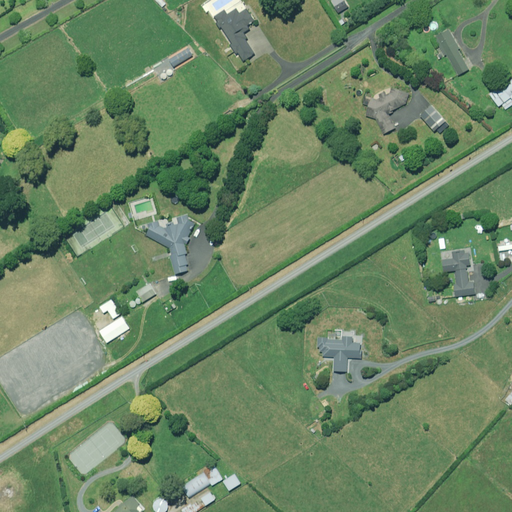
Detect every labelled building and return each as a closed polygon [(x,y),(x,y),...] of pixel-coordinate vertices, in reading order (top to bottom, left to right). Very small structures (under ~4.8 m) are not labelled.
[(256,22),(248,9),(240,14),(237,9),(228,15),(226,11),(213,19),(220,30),(222,29),(232,44),(230,45),(237,56),(239,54),(244,62),(256,55),(246,40),(248,39),(245,34),(252,30),(249,26),(256,22)] [(344,18),(338,22),(342,28),(348,24),(344,18)] [(460,49),(450,31),(436,38),(443,52),(437,55),(440,60),(448,56),(459,76),(470,70),(459,50),(460,49)] [(194,56),(189,48),(170,60),(175,68),(194,56)] [(511,79),(491,95),(500,107),(503,105),(507,110),(511,106),(511,79)] [(407,104),(410,93),(393,89),(392,93),(388,96),(386,92),(380,95),(382,99),(379,100),(373,99),(368,117),(376,119),(384,135),(397,129),(390,113),(407,104)] [(447,122),(433,106),(422,116),(436,132),(447,122)] [(406,154),(398,158),(401,164),(409,160),(406,154)] [(188,266),(190,265),(187,256),(189,255),(186,246),(189,247),(192,238),(188,237),(191,232),(191,230),(193,231),(197,224),(190,220),(188,215),(178,218),(179,221),(177,224),(172,222),(169,229),(157,223),(149,237),(171,248),(172,255),(171,256),(176,275),(179,275),(190,272),(188,266)] [(473,266),(471,249),(453,251),(454,260),(444,261),(445,273),(456,272),(458,285),(455,285),(457,298),(477,295),(475,282),(470,283),(468,266),(473,266)] [(144,303),(157,295),(151,285),(138,292),(141,298),(140,298),(139,298),(138,298),(137,299),(137,300),(137,301),(137,302),(137,303),(137,304),(138,304),(139,305),(140,305),(141,305),(142,305),(143,304),(143,303),(144,303)] [(442,301),(441,295),(430,297),(431,303),(437,302),(437,303),(437,304),(438,305),(439,306),(440,306),(441,305),(442,305),(442,304),(443,304),(443,303),(443,302),(443,301),(442,301)] [(165,298),(159,301),(163,306),(168,304),(165,298)] [(354,337),(344,337),(344,340),(319,339),(318,352),(324,353),(324,357),(336,358),(335,372),(348,373),(349,358),(362,359),(363,344),(354,344),(354,337)] [(191,497),(212,485),(213,487),(224,480),(216,467),(205,474),(184,487),(191,497)] [(242,484),(237,475),(225,482),(231,491),(242,484)] [(217,500),(212,493),(203,499),(207,506),(217,500)] [(142,511),(145,509),(132,496),(115,511),(142,511)] [(168,511),(170,510),(170,508),(170,505),(169,502),(167,501),(165,499),(162,499),(160,499),(157,500),(155,502),(154,504),(153,507),(154,509),(155,511),(168,511)] [(198,511),(202,510),(198,503),(183,511),(198,511)]
